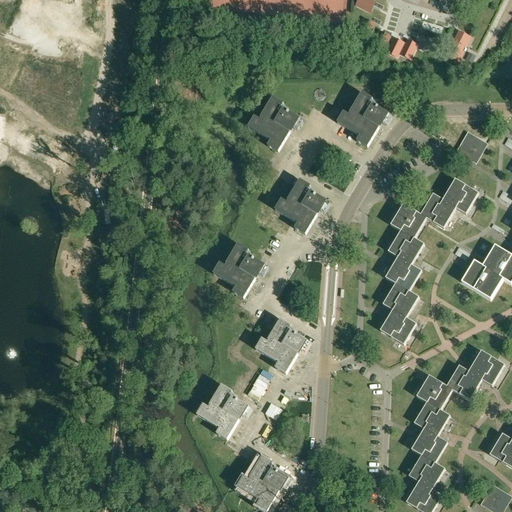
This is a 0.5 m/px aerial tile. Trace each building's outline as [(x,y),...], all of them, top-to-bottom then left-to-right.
[(376,3),(373,2),(369,0),(359,0),(356,7),(370,14),(376,3)] [(368,40),(374,28),(375,26),(364,20),(357,35),(368,40)] [(384,52),(389,41),(391,38),(380,33),(373,47),(384,52)] [(399,55),(400,55),(404,47),(405,45),(394,39),(392,42),(387,53),(398,59),(399,55)] [(404,47),(400,55),(411,61),(417,49),(418,47),(407,41),(406,44),(405,45),(404,47)] [(434,51),(435,42),(424,41),(424,50),(434,51)] [(464,53),(462,52),(464,50),(465,47),(455,42),(448,57),(458,62),(460,56),(462,57),(464,53)] [(475,59),(468,55),(466,60),(472,64),(475,59)] [(344,114),(338,124),(361,138),(357,143),(367,148),(382,124),(384,125),(389,116),(373,106),(372,108),(369,106),(373,100),(363,95),(349,117),(344,114)] [(255,118),(249,128),(271,142),(268,147),(278,153),(293,128),(295,129),(301,121),(284,110),(283,112),(281,111),(284,105),(274,99),(261,121),(255,118)] [(458,153),(470,160),(469,160),(476,164),(487,145),(483,143),(481,141),(480,142),(468,135),(458,153)] [(455,181),(443,201),(457,210),(462,213),(467,216),(479,195),(470,190),(457,182),(457,181),(456,181),(455,181)] [(301,182),(297,188),(287,205),(282,202),(276,211),(298,225),(294,230),(304,236),(319,211),(322,213),(327,204),(310,194),(309,195),(307,194),(310,188),(301,182)] [(119,189),(117,197),(126,199),(127,191),(119,189)] [(511,203),(511,196),(504,192),(500,199),(511,206),(511,203)] [(434,195),(421,216),(427,220),(431,223),(445,231),(457,210),(443,201),(438,198),(434,195)] [(391,227),(401,233),(415,241),(415,240),(427,220),(421,216),(404,206),(391,227)] [(505,232),(494,225),(492,229),(503,235),(505,232)] [(389,253),(389,254),(398,259),(399,258),(412,267),(425,246),(417,242),(417,241),(415,240),(415,241),(401,233),(399,235),(395,243),(389,253)] [(233,295),(239,299),(242,300),(255,280),(255,281),(258,276),(260,277),(266,268),(249,258),(248,260),(246,258),(249,253),(240,247),(226,269),(221,266),(215,276),(236,289),(233,295)] [(488,260),(483,267),(504,280),(504,281),(511,286),(511,285),(511,256),(496,247),(488,260)] [(471,255),(460,248),(455,255),(466,262),(471,255)] [(386,279),(386,280),(396,285),(410,294),(410,293),(422,273),(412,267),(399,258),(398,259),(386,279)] [(475,262),(462,284),(491,301),(504,281),(504,280),(483,267),(475,262)] [(384,305),(383,306),(384,306),(393,312),(394,311),(407,320),(420,299),(410,293),(410,294),(396,285),(390,294),(390,296),(384,305)] [(381,332),(395,341),(404,347),(417,326),(417,325),(407,320),(394,311),(393,312),(381,332)] [(282,322),(277,329),(268,344),(262,341),(256,350),(279,364),(275,369),(285,375),(297,355),(300,351),(302,353),(308,343),(291,333),(290,335),(288,333),(291,327),(282,322)] [(482,352),(469,373),(483,381),(483,382),(488,385),(493,388),(505,367),(496,361),(482,352)] [(447,388),(453,392),(457,394),(471,402),(483,382),(483,381),(469,373),(464,370),(460,367),(447,388)] [(417,398),(427,404),(441,412),(453,392),(447,388),(430,377),(417,398)] [(203,407),(197,416),(219,430),(216,435),(226,441),(241,417),(243,418),(249,409),(232,399),(231,400),(229,399),(232,393),(222,387),(208,410),(203,407)] [(415,425),(424,431),(425,430),(439,438),(451,418),(443,413),(441,412),(427,404),(421,414),(415,425)] [(424,431),(412,451),(422,457),(436,465),(448,444),(439,438),(425,430),(424,431)] [(503,435),(490,456),(499,462),(511,469),(511,440),(509,439),(503,435)] [(409,478),(410,478),(419,484),(433,492),(433,491),(446,471),(436,465),(422,457),(418,464),(416,467),(409,478)] [(257,506),(266,511),(267,511),(282,487),(285,489),(291,480),(273,470),(272,472),(270,470),(274,464),(264,458),(250,481),(245,478),(239,487),(261,501),(257,506)] [(407,504),(419,511),(434,511),(443,497),(433,491),(433,492),(419,484),(407,504)] [(507,496),(493,488),(490,493),(482,506),(486,508),(493,511),(503,511),(511,500),(511,499),(511,498),(507,496)]
